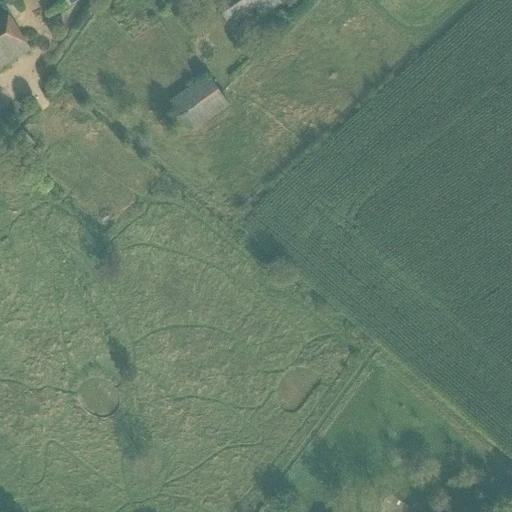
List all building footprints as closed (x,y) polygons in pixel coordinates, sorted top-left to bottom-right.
[(220,0),(214,5),(229,25),(254,7),(261,18),(285,0),(220,0)] [(180,15),(192,31),(202,24),(190,8),(180,15)] [(0,19),(0,68),(31,50),(9,15),(0,19)] [(170,102),(190,131),(229,104),(208,75),(170,102)] [(55,136),(83,110),(66,92),(27,128),(33,135),(44,125),(55,136)] [(389,494),(381,506),(390,511),(391,511),(399,500),(389,494)]
